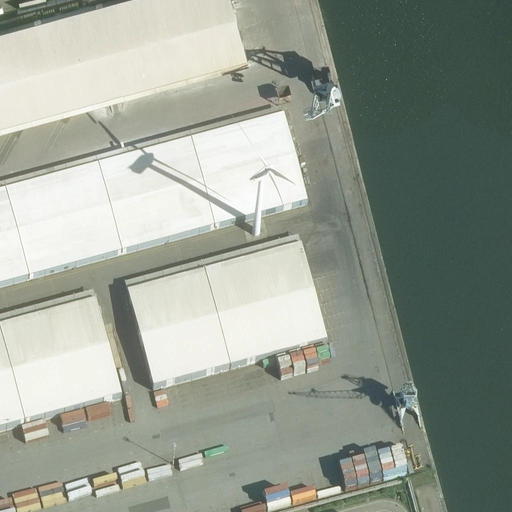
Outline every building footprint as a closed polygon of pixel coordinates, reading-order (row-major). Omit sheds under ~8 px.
[(104,0),(0,28),(0,121),(246,55),(245,49),(275,41),(270,23),(240,31),(231,0),(104,0)] [(273,121),(0,194),(0,287),(306,205),(296,168),(328,160),(323,141),(291,150),(283,119),(273,121)] [(254,228),(253,229),(252,229),(252,230),(252,231),(251,231),(251,232),(251,233),(252,234),(252,235),(253,235),(253,236),(254,236),(255,236),(256,236),(257,236),(258,236),(258,235),(259,235),(259,234),(259,233),(259,232),(259,231),(259,230),(258,229),(257,229),(257,228),(256,228),(255,228),(254,228)] [(300,248),(127,295),(129,305),(152,391),(316,347),(326,344),(308,278),(339,270),(334,251),(303,260),(300,248)] [(0,432),(121,400),(95,304),(0,329),(0,432)] [(163,453),(172,451),(168,430),(145,435),(150,464),(165,461),(163,453)] [(146,450),(124,456),(130,484),(154,479),(152,468),(150,468),(146,450)] [(102,492),(93,451),(69,456),(78,497),(102,492)] [(98,467),(102,485),(127,479),(122,461),(98,467)] [(246,488),(223,492),(225,509),(249,505),(246,488)] [(220,494),(196,500),(199,511),(212,511),(224,509),(220,494)]
